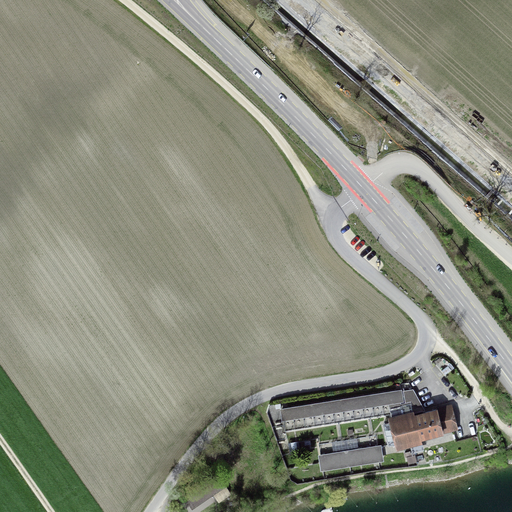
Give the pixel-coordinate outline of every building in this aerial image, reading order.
[(281,411),(282,419),(402,401),(400,393),(281,411)] [(435,411),(390,423),(396,444),(440,432),(435,411)] [(258,464),(268,460),(261,444),(236,454),(240,465),(256,459),(258,464)] [(384,462),(381,446),(318,456),(321,472),(384,462)] [(237,484),(234,478),(229,469),(220,474),(228,488),(237,484)] [(191,510),(224,487),(215,474),(182,497),(191,510)]
